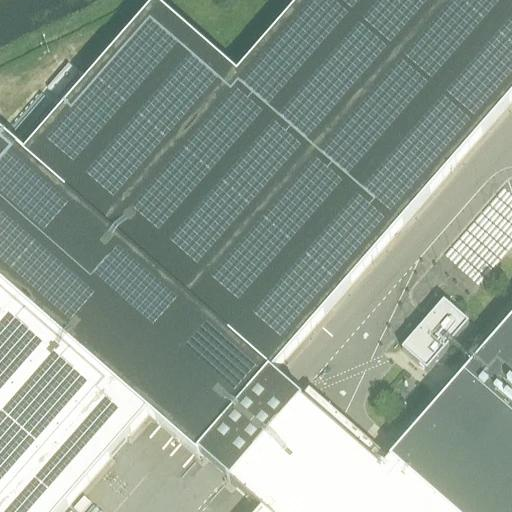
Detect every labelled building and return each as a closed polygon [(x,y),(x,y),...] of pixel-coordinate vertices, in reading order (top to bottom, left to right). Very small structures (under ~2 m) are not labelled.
[(201,459),(228,482),(230,479),(232,481),(258,452),(256,450),(258,448),(260,450),(272,436),(269,435),(271,432),(274,434),(299,405),(297,403),(299,400),(273,376),(511,102),(511,0),(307,0),(238,79),(157,7),(25,158),(0,135),(0,286),(97,371),(149,416),(199,460),(201,459)] [(57,100),(78,76),(68,67),(47,91),(57,100)] [(97,371),(0,286),(0,511),(65,511),(149,416),(97,371)] [(435,366),(440,361),(470,327),(445,305),(403,353),(420,368),(426,373),(428,374),(435,366)] [(511,511),(511,325),(391,463),(310,393),(302,402),(300,400),(299,400),(297,403),(299,405),(274,434),(271,432),(269,435),(272,436),(260,450),(258,448),(256,450),(258,452),(232,481),(230,479),(228,482),(261,511),(511,511)]
